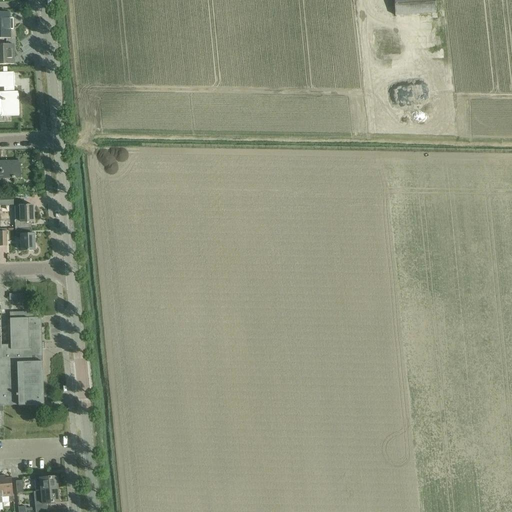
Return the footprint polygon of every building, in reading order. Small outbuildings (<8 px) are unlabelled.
[(434,0),(393,0),(395,16),(436,13),(434,0)] [(10,30),(13,30),(13,19),(10,19),(9,13),(0,13),(0,39),(10,39),(10,30)] [(0,45),(0,64),(14,64),(13,45),(0,45)] [(7,68),(4,68),(4,74),(0,74),(0,86),(4,87),(4,93),(0,93),(1,117),(18,116),(18,92),(13,93),(13,86),(15,86),(14,74),(7,74),(7,68)] [(15,178),(19,178),(19,162),(3,163),(2,162),(0,162),(0,178),(12,178),(15,178)] [(13,197),(0,196),(0,205),(13,206),(13,197)] [(15,207),(15,220),(16,229),(30,229),(32,222),(34,222),(33,206),(20,206),(20,207),(15,207)] [(30,229),(16,229),(16,239),(21,238),(21,251),(34,251),(34,234),(32,235),(30,229)] [(1,349),(0,348),(0,406),(44,405),(42,361),(42,349),(44,349),(44,343),(42,344),(41,318),(32,319),(32,313),(10,313),(11,346),(1,346),(1,349)] [(2,497),(8,497),(9,503),(13,502),(11,479),(5,479),(5,477),(0,477),(0,479),(0,480),(2,497)] [(35,479),(36,492),(58,490),(57,477),(35,479)] [(34,500),(35,511),(47,510),(46,504),(60,503),(58,490),(36,492),(34,492),(34,500)]
